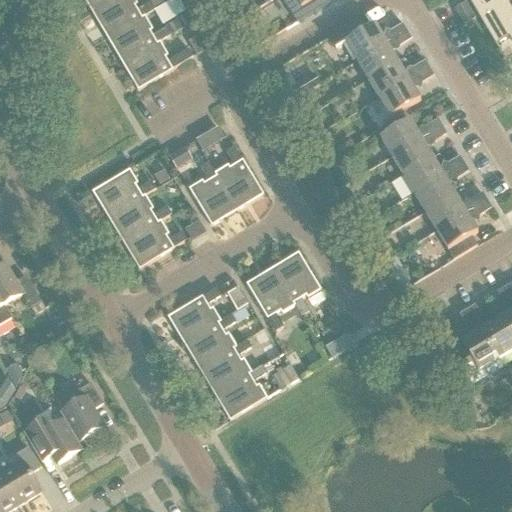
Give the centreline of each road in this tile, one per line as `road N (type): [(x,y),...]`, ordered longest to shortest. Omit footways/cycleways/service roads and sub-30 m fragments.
road 1 (residential): [(296,214),(355,304),(373,311),(407,302),(511,240)]
road 2 (residential): [(115,325),(296,214)]
road 3 (residential): [(511,171),(406,0)]
road 4 (residential): [(31,191),(5,109),(8,40),(26,0)]
road 5 (residential): [(226,89),(369,0)]
road 6 (residential): [(115,325),(31,191)]
road 7 (residential): [(190,453),(115,325)]
road 8 (residential): [(226,89),(296,214)]
